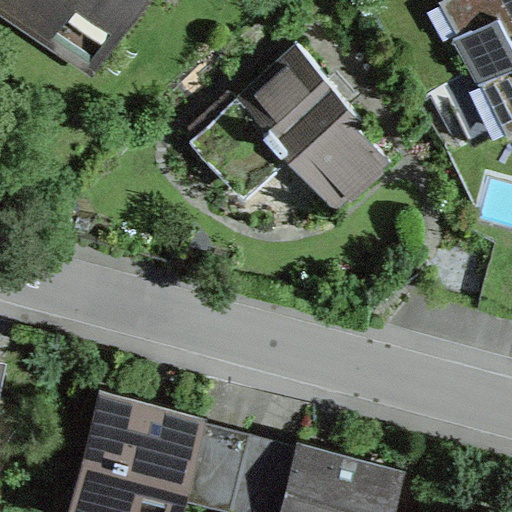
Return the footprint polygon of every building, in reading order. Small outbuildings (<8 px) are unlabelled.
[(0,0),(0,8),(91,71),(139,0),(0,0)] [(511,0),(473,0),(482,15),(453,31),(504,122),(511,116),(511,0)] [(297,39),(194,133),(202,143),(237,182),(283,140),(337,200),(388,153),(357,120),(364,113),(297,39)] [(230,501),(248,439),(247,439),(199,426),(200,422),(150,408),(141,406),(143,398),(101,387),(72,492),(76,504),(103,511),(131,511),(134,509),(145,511),(175,511),(182,488),(230,501)] [(248,439),(230,501),(269,511),(388,511),(400,468),(343,452),(331,449),(328,460),(248,439)]
